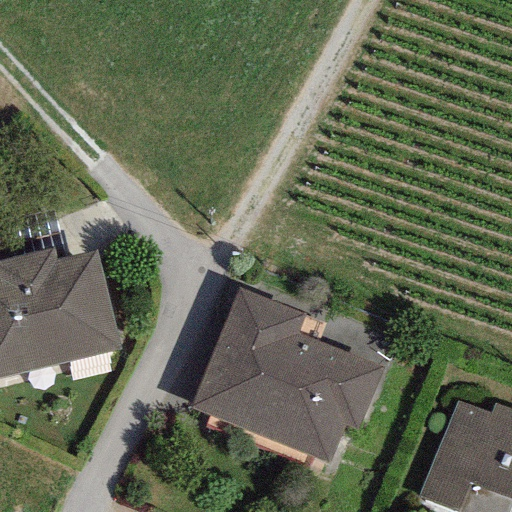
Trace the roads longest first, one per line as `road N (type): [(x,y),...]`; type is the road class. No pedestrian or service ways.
road 1 (track): [(0,67),(192,286),(352,0)]
road 2 (unclassified): [(76,511),(192,286)]
